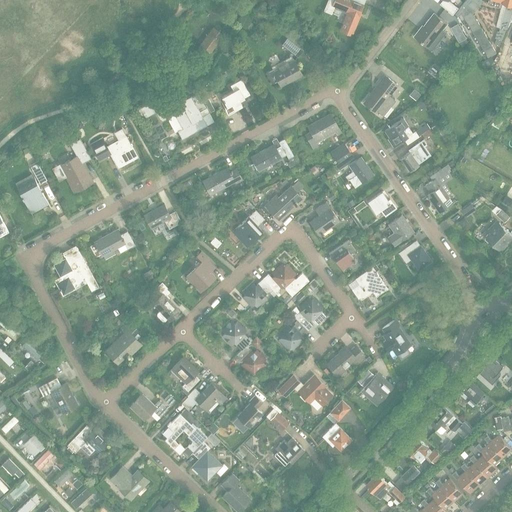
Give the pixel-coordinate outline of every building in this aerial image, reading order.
[(333,0),(332,6),(348,12),(341,30),(350,34),(350,32),(353,33),(359,17),(358,16),(364,0),(333,0)] [(453,14),(459,7),(449,0),(442,0),(440,4),(453,14)] [(481,0),(467,0),(455,14),(458,16),(462,14),(467,23),(465,24),(468,30),(471,29),(475,35),(473,37),(477,44),(479,42),(483,49),(481,51),(485,57),(487,56),(488,58),(489,57),(490,60),(494,57),(493,55),(496,53),(473,14),(483,2),(481,0)] [(511,0),(489,0),(488,4),(505,8),(503,13),(500,12),(496,26),(499,27),(498,31),(497,30),(495,38),(497,38),(494,44),(499,46),(509,23),(511,12),(511,0)] [(415,36),(428,47),(447,23),(434,14),(421,30),(420,29),(415,36)] [(458,24),(451,28),(459,40),(465,36),(458,24)] [(196,52),(205,58),(223,33),(214,27),(196,52)] [(282,44),(297,56),(307,44),(291,32),(287,38),(282,44)] [(294,60),(291,56),(271,66),(273,69),(266,72),(272,83),(278,80),(280,84),(289,80),(288,79),(292,77),(293,79),(302,74),(294,60)] [(363,103),(376,113),(397,85),(384,75),(373,89),(374,90),(363,103)] [(221,97),(230,112),(242,105),(239,99),(249,93),(241,79),(230,85),(233,90),(221,97)] [(192,98),(199,111),(206,107),(199,94),(192,98)] [(203,117),(192,123),(185,109),(174,115),(182,129),(178,131),(182,139),(207,125),(203,117)] [(337,137),(341,134),(330,114),(308,126),(310,131),(305,134),(313,150),(318,147),(316,143),(334,133),(337,137)] [(415,131),(407,136),(403,130),(408,126),(403,119),(385,131),(389,138),(388,139),(393,146),(404,139),(407,145),(419,137),(415,131)] [(422,134),(424,138),(433,132),(430,128),(422,134)] [(104,141),(98,145),(93,148),(98,159),(110,153),(118,168),(138,157),(126,135),(107,146),(104,141)] [(470,152),(475,156),(489,139),(484,135),(470,152)] [(60,166),(74,192),(93,182),(82,163),(91,158),(79,138),(73,141),(76,146),(73,148),(77,156),(60,166)] [(288,158),(293,155),(284,138),(278,142),(280,145),(276,148),(273,144),(251,157),(258,170),(281,158),(281,157),(286,155),(288,158)] [(401,158),(409,170),(430,156),(424,147),(427,145),(423,139),(408,149),(410,152),(401,158)] [(344,144),(330,153),(337,163),(350,154),(344,144)] [(351,153),(338,163),(338,164),(336,165),(340,170),(348,165),(353,172),(345,177),(349,181),(350,180),(355,188),(361,184),(362,184),(374,175),(361,157),(356,160),(351,153)] [(30,166),(40,184),(47,180),(37,162),(30,166)] [(429,197),(439,212),(453,203),(447,195),(451,192),(445,183),(452,178),(443,165),(426,177),(430,182),(425,185),(432,195),(429,197)] [(236,169),(230,172),(227,168),(203,181),(210,195),(234,181),(235,184),(242,180),(236,169)] [(16,186),(31,214),(49,205),(33,176),(16,186)] [(280,220),(302,199),(290,186),(278,198),(276,196),(269,202),(267,200),(258,208),(268,219),(273,214),(280,220)] [(390,198),(387,199),(382,191),(368,201),(375,211),(380,208),(385,216),(397,208),(390,198)] [(309,222),(319,235),(339,221),(326,202),(315,210),(319,215),(309,222)] [(461,210),(465,216),(475,209),(471,203),(461,210)] [(175,211),(169,214),(163,204),(144,215),(151,228),(163,221),(168,229),(181,222),(175,211)] [(496,214),(505,222),(509,218),(500,209),(496,214)] [(256,236),(262,231),(257,226),(264,219),(256,210),(233,232),(245,245),(256,236)] [(388,237),(394,245),(413,232),(401,215),(388,224),(395,233),(388,237)] [(0,236),(8,232),(0,216),(0,236)] [(501,250),(511,238),(511,234),(499,222),(495,227),(493,225),(489,230),(491,231),(486,236),(487,237),(486,239),(489,241),(491,240),(501,250)] [(126,231),(120,235),(117,229),(94,242),(101,255),(119,246),(122,251),(134,244),(126,231)] [(214,237),(211,242),(216,247),(219,244),(220,242),(214,237)] [(330,252),(342,270),(355,261),(350,254),(355,250),(347,240),(330,252)] [(420,245),(416,241),(399,253),(406,262),(410,259),(418,270),(432,261),(420,245)] [(91,291),(98,287),(75,245),(62,252),(65,258),(53,264),(59,277),(54,280),(62,296),(86,283),(91,291)] [(186,276),(200,291),(215,277),(207,268),(212,263),(201,251),(195,256),(201,262),(186,276)] [(272,290),(276,294),(278,296),(280,294),(278,292),(279,291),(278,290),(283,286),(291,295),(309,280),(302,272),(295,278),(293,276),(295,274),(287,265),(284,268),(281,265),(272,273),(275,276),(267,283),(273,290),(272,290)] [(371,290),(376,297),(388,289),(376,272),(372,267),(359,276),(362,281),(351,289),(358,299),(371,290)] [(267,283),(263,279),(255,287),(252,283),(243,292),(246,295),(243,298),(251,307),(254,304),(257,307),(266,299),(263,296),(268,291),(273,296),(276,294),(272,290),(273,290),(267,283)] [(152,303),(169,320),(179,311),(165,296),(170,291),(162,283),(155,289),(160,296),(152,303)] [(303,327),(307,331),(312,325),(309,321),(311,319),(313,322),(322,313),(320,310),(323,308),(314,298),(311,301),(308,298),(299,307),(302,310),(298,314),(296,313),(293,316),(296,320),(297,320),(303,327)] [(0,319),(0,324),(13,335),(18,330),(3,317),(0,319)] [(409,354),(409,351),(406,348),(410,345),(398,327),(400,325),(396,319),(382,328),(386,334),(383,336),(386,340),(383,343),(388,351),(392,348),(396,355),(397,354),(399,358),(401,359),(409,354)] [(299,339),(307,331),(303,327),(297,320),(296,320),(295,322),(296,324),(290,329),(287,326),(278,335),(281,338),(278,340),(287,349),(290,347),(293,350),(302,341),(299,339)] [(130,351),(132,353),(141,344),(133,335),(138,330),(129,321),(120,329),(124,333),(106,350),(117,363),(130,351)] [(247,344),(247,345),(251,340),(250,338),(248,340),(243,334),(246,331),(237,322),(234,325),(231,321),(222,330),(225,333),(222,336),(231,345),(234,343),(241,350),(247,344)] [(24,345),(37,358),(41,353),(28,341),(24,345)] [(249,346),(247,345),(247,344),(241,350),(236,354),(244,362),(241,365),(250,374),(253,371),(256,374),(264,365),(262,362),(265,359),(256,351),(253,354),(247,348),(249,346)] [(358,361),(365,356),(356,345),(349,351),(346,347),(327,363),(336,374),(355,358),(358,361)] [(13,361),(0,347),(0,356),(9,365),(13,361)] [(478,363),(490,374),(499,364),(487,353),(478,363)] [(43,354),(38,359),(43,364),(48,358),(43,354)] [(182,386),(188,391),(199,379),(194,374),(198,370),(183,357),(172,369),(185,382),(182,386)] [(510,379),(511,380),(511,373),(504,366),(499,371),(509,380),(510,379)] [(357,380),(363,386),(373,374),(367,369),(357,380)] [(361,392),(376,405),(394,386),(378,372),(361,392)] [(324,387),(325,386),(314,375),(303,386),(292,375),(278,390),(284,396),(293,387),(309,403),(314,397),(321,405),(325,401),(327,401),(330,398),(330,396),(331,395),(324,387)] [(66,383),(58,388),(54,380),(39,388),(43,396),(51,392),(63,413),(77,405),(66,383)] [(471,382),(468,385),(464,381),(456,389),(462,395),(460,396),(472,407),(484,394),(471,382)] [(220,404),(226,398),(211,383),(201,394),(194,388),(187,395),(188,396),(181,403),(188,410),(197,400),(209,412),(218,403),(220,404)] [(145,396),(143,398),(140,395),(130,406),(143,419),(153,410),(160,417),(167,410),(158,401),(154,405),(145,396)] [(238,416),(249,427),(262,413),(256,408),(262,402),(255,395),(249,401),(250,403),(238,416)] [(329,412),(338,420),(350,407),(341,399),(329,412)] [(446,424),(455,431),(462,423),(443,406),(428,422),(440,433),(442,433),(445,430),(443,428),(446,424)] [(266,416),(282,431),(289,423),(273,408),(266,416)] [(187,458),(192,453),(203,441),(207,437),(192,423),(191,424),(180,414),(162,432),(167,438),(165,440),(174,449),(179,444),(174,439),(183,430),(189,435),(188,436),(192,441),(181,452),(187,458)] [(18,420),(14,416),(1,428),(5,432),(18,420)] [(511,423),(510,424),(509,417),(501,418),(504,431),(511,430),(511,432),(511,431),(511,423)] [(473,430),(464,422),(459,427),(467,435),(473,430)] [(334,444),(340,450),(351,439),(335,423),(322,435),(333,446),(334,444)] [(96,426),(92,431),(86,425),(67,445),(75,453),(86,441),(97,452),(107,441),(98,434),(101,431),(96,426)] [(489,442),(502,457),(511,449),(499,434),(492,440),(488,435),(484,438),(489,443),(489,442)] [(35,451),(43,444),(43,443),(44,442),(41,437),(39,439),(34,435),(28,441),(31,443),(29,445),(35,451)] [(434,448),(431,452),(427,448),(428,447),(418,437),(406,450),(418,461),(423,456),(424,457),(427,458),(428,456),(435,464),(443,456),(434,448)] [(292,462),(304,450),(292,438),(287,443),(284,440),(279,445),(282,448),(274,456),(285,465),(290,460),(292,462)] [(203,441),(192,453),(199,459),(192,466),(207,481),(215,472),(220,476),(228,467),(223,463),(222,465),(207,450),(210,447),(203,441)] [(493,465),(494,465),(502,457),(489,442),(489,443),(483,448),(479,443),(475,446),(480,452),(481,451),(484,454),(493,465)] [(39,469),(53,454),(47,449),(34,463),(39,469)] [(497,469),(494,465),(493,465),(484,454),(478,460),(473,455),(470,458),(474,463),(475,462),(488,477),(497,469)] [(1,465),(11,475),(14,472),(18,477),(23,472),(9,458),(1,465)] [(479,485),(488,477),(475,462),(474,463),(469,468),(464,463),(461,466),(465,471),(466,470),(479,485)] [(401,476),(408,483),(420,472),(413,465),(401,476)] [(137,470),(131,476),(122,467),(110,480),(131,500),(148,481),(137,470)] [(59,486),(73,473),(67,468),(54,480),(59,486)] [(470,493),(479,485),(466,470),(465,471),(460,476),(455,471),(452,474),(456,480),(457,479),(470,493)] [(366,485),(386,505),(391,499),(384,492),(387,489),(384,486),(387,483),(378,473),(366,485)] [(222,496),(238,511),(250,499),(235,484),(239,480),(232,474),(222,485),(228,491),(222,496)] [(441,486),(453,501),(463,492),(450,478),(443,484),(439,479),(435,482),(439,487),(441,486)] [(29,485),(24,480),(11,492),(16,497),(24,489),(26,490),(28,489),(26,487),(29,485)] [(87,486),(70,502),(76,508),(93,492),(87,486)] [(445,509),(453,501),(441,486),(439,487),(434,492),(430,487),(426,490),(431,495),(432,495),(435,498),(445,509)] [(26,511),(36,503),(31,498),(16,511),(26,511)] [(447,511),(445,509),(435,498),(428,504),(424,499),(420,502),(425,507),(426,506),(431,511),(447,511)] [(179,511),(170,502),(160,511),(179,511)]
